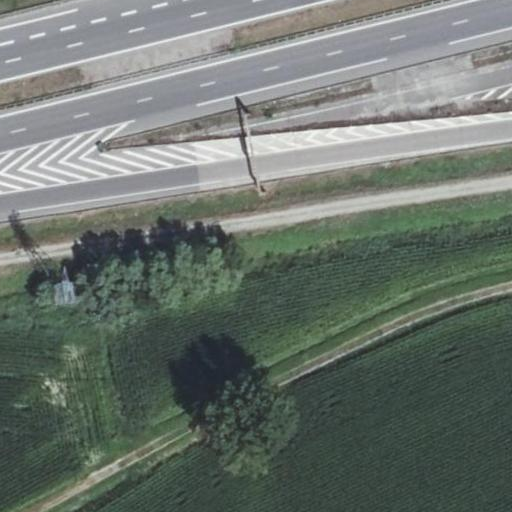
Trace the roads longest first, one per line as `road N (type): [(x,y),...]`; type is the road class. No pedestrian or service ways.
road 1 (motorway): [(0,136),(511,10)]
road 2 (track): [(511,180),(0,265)]
road 3 (trunk): [(0,206),(511,128)]
road 4 (track): [(377,324),(37,511)]
road 5 (motorway): [(250,0),(0,61)]
road 6 (unclassified): [(511,288),(377,324)]
